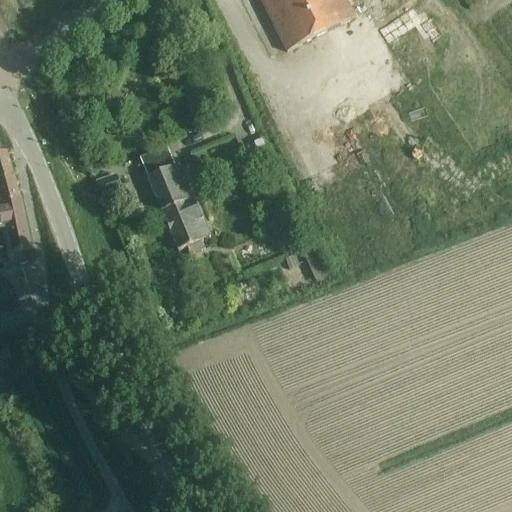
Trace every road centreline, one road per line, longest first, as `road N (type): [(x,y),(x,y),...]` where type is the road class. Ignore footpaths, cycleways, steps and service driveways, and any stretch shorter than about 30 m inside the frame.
road 1 (tertiary): [(201,511),(89,306),(20,129)]
road 2 (residential): [(20,129),(51,356)]
road 3 (track): [(126,511),(51,356)]
road 4 (track): [(172,468),(150,460),(51,356)]
road 5 (residential): [(4,75),(113,0)]
